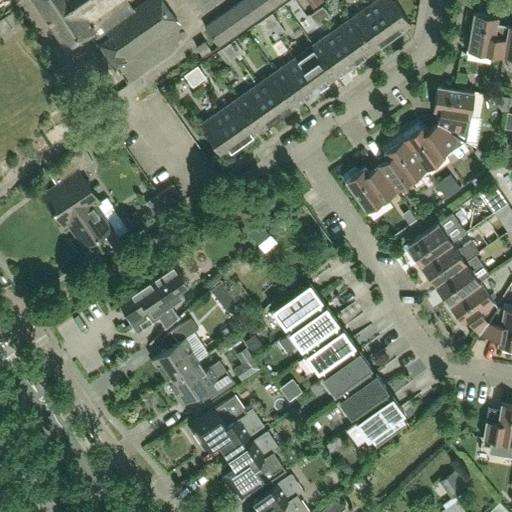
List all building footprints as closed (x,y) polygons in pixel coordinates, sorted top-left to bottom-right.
[(35,0),(68,48),(89,33),(96,29),(92,23),(117,6),(115,3),(119,0),(35,0)] [(244,0),(233,0),(221,9),(222,10),(224,9),(238,30),(257,16),(244,0)] [(272,0),(244,0),(257,16),(275,3),(272,0)] [(410,23),(394,0),(374,0),(369,4),(391,36),(410,23)] [(391,36),(369,4),(350,18),(372,50),(391,36)] [(283,5),(277,9),(283,16),(288,12),(283,5)] [(323,5),(316,9),(324,21),(331,16),(323,5)] [(222,10),(205,22),(220,43),(238,30),(224,9),(222,10)] [(318,26),(324,21),(316,9),(309,14),(318,26)] [(272,12),(265,17),(274,29),(280,24),(272,12)] [(503,55),(508,24),(497,22),(498,16),(473,12),(466,53),(491,57),(491,53),(503,55)] [(267,33),(274,29),(265,17),(259,22),(267,33)] [(372,50),(350,18),(331,31),(354,63),(372,50)] [(205,22),(187,35),(201,56),(220,43),(205,22)] [(511,25),(508,24),(503,55),(511,56),(511,25)] [(253,27),(248,30),(253,38),(258,35),(253,27)] [(354,63),(331,31),(313,44),(335,76),(354,63)] [(110,34),(100,42),(116,66),(127,58),(110,34)] [(187,35),(168,48),(183,69),(201,56),(187,35)] [(235,39),(228,43),(236,55),(243,50),(235,39)] [(230,60),(236,55),(228,43),(221,48),(230,60)] [(335,76),(313,44),(294,57),(316,89),(335,76)] [(168,48),(150,61),(164,82),(183,69),(168,48)] [(316,89),(294,57),(275,70),(298,102),(316,89)] [(150,61),(131,75),(145,96),(164,82),(150,61)] [(197,65),(191,70),(199,82),(206,77),(197,65)] [(193,86),(199,82),(191,70),(184,74),(193,86)] [(298,102),(275,70),(256,84),(279,115),(298,102)] [(457,71),(455,87),(465,89),(468,73),(457,71)] [(279,115),(256,84),(238,97),(260,129),(279,115)] [(437,122),(466,140),(470,116),(474,116),(479,92),(465,89),(455,87),(437,84),(433,109),(439,110),(437,122)] [(260,129),(238,97),(219,110),(242,142),(260,129)] [(242,142),(219,110),(200,123),(222,155),(242,142)] [(401,134),(428,172),(448,158),(445,154),(466,140),(437,122),(427,129),(421,120),(401,134)] [(408,186),(428,172),(401,134),(381,148),(387,157),(378,164),(396,189),(405,183),(408,186)] [(476,147),(473,149),(486,168),(496,160),(476,147)] [(100,201),(79,169),(92,160),(84,148),(57,166),(65,178),(42,193),(64,225),(68,223),(83,246),(102,233),(110,246),(120,239),(118,235),(127,229),(111,205),(102,212),(96,204),(100,201)] [(387,196),(396,189),(378,164),(368,171),(365,165),(358,170),(355,166),(341,175),(369,214),(389,200),(387,196)] [(492,181),(479,191),(485,200),(493,211),(499,207),(507,202),(492,181)] [(173,183),(158,193),(165,206),(181,196),(173,183)] [(151,215),(165,206),(158,193),(143,203),(151,215)] [(511,208),(507,202),(499,207),(509,222),(511,219),(511,208)] [(409,209),(401,215),(409,224),(416,219),(409,209)] [(421,262),(451,241),(465,231),(459,224),(446,233),(437,221),(403,245),(414,261),(418,259),(420,262),(421,262)] [(257,226),(249,232),(259,244),(266,239),(271,235),(261,223),(257,226)] [(434,282),(478,251),(470,239),(457,249),(451,241),(421,262),(420,262),(417,264),(428,281),(432,278),(434,282)] [(445,304),(479,280),(470,266),(482,257),(478,251),(434,282),(437,286),(434,288),(445,304)] [(171,304),(184,295),(179,288),(188,283),(173,261),(117,299),(124,310),(122,311),(131,324),(137,332),(159,318),(165,328),(179,316),(171,304)] [(497,305),(479,280),(445,304),(454,317),(457,314),(462,322),(468,318),(479,333),(497,305)] [(279,323),(282,321),(284,324),(288,322),(292,328),(322,306),(318,300),(321,297),(309,281),(269,310),(270,311),(279,323)] [(220,282),(210,289),(217,299),(228,292),(220,282)] [(309,350),(339,329),(334,322),(337,320),(325,304),(322,306),(292,328),(286,333),(286,334),(287,333),(296,345),(299,343),(301,346),(304,344),(309,350)] [(511,350),(511,307),(497,305),(479,333),(497,337),(496,343),(505,345),(504,349),(511,350)] [(154,357),(168,379),(198,358),(208,352),(194,331),(198,328),(191,317),(161,337),(168,347),(154,357)] [(325,373),(356,351),(351,345),(354,343),(342,326),(339,329),(309,350),(302,355),(303,356),(312,368),(315,366),(317,369),(320,367),(325,373)] [(251,336),(245,340),(256,355),(262,351),(251,336)] [(342,396),(372,374),(367,367),(370,365),(359,349),(356,351),(325,373),(319,378),(319,379),(320,379),(329,391),(332,388),(334,391),(337,389),(342,396)] [(243,362),(234,368),(241,380),(260,368),(253,356),(243,362)] [(198,358),(168,379),(182,401),(203,387),(210,397),(234,381),(220,360),(206,370),(198,358)] [(358,418),(388,396),(384,390),(387,388),(375,371),(372,374),(342,396),(335,400),(336,401),(345,413),(348,411),(351,414),(354,412),(358,418)] [(264,424),(252,406),(246,410),(234,392),(193,420),(194,422),(193,422),(192,424),(192,425),(191,426),(192,427),(192,428),(201,442),(214,433),(218,438),(217,439),(217,440),(219,439),(226,450),(264,424)] [(346,428),(357,444),(370,434),(375,441),(375,442),(406,420),(405,419),(400,413),(403,410),(391,394),(388,396),(358,418),(352,423),(352,424),(346,428)] [(511,403),(500,401),(499,408),(488,406),(482,437),(490,438),(488,454),(511,458),(511,403)] [(285,468),(273,450),(279,446),(267,429),(229,454),(236,465),(235,466),(236,467),(237,466),(240,471),(227,480),(240,499),(285,468)] [(333,439),(323,446),(328,453),(338,446),(333,439)] [(455,468),(438,480),(451,498),(468,486),(455,468)] [(308,511),(309,511),(297,493),(303,489),(291,471),(253,497),(260,508),(259,509),(260,510),(261,509),(263,511),(308,511)] [(347,487),(358,495),(366,485),(355,477),(347,487)] [(337,511),(344,506),(336,498),(320,511),(337,511)] [(509,511),(499,502),(488,511),(509,511)]
